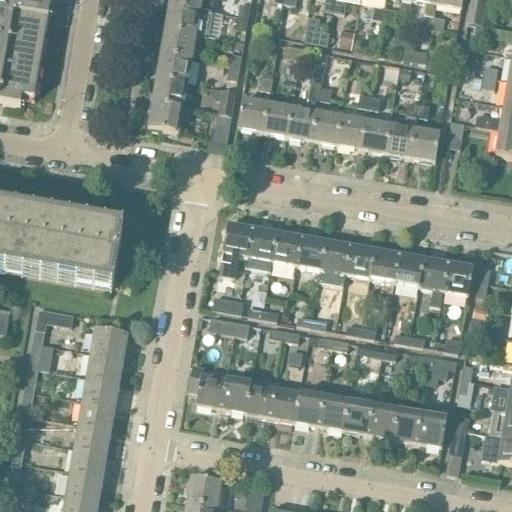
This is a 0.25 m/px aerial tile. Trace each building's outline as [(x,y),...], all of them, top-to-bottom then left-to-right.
[(0,0),(0,108),(3,109),(20,112),(20,109),(18,109),(19,103),(34,105),(51,0),(0,0)] [(170,0),(169,10),(212,18),(214,6),(201,4),(202,0),(170,0)] [(275,0),(274,8),(283,9),(285,0),(275,0)] [(285,0),(283,9),(294,11),(296,0),(285,0)] [(325,0),(323,16),(333,18),(335,5),(336,5),(336,0),(325,0)] [(411,0),(410,7),(425,10),(421,33),(431,35),(434,23),(436,12),(437,0),(411,0)] [(437,0),(436,12),(460,16),(463,0),(437,0)] [(484,7),(471,4),(466,30),(480,32),(484,7)] [(335,5),(333,18),(343,20),(346,7),(336,5),(335,5)] [(239,9),(237,22),(248,24),(250,11),(239,9)] [(169,10),(164,35),(195,40),(195,41),(207,43),(212,18),(169,10)] [(374,13),(372,25),(382,26),(384,14),(374,13)] [(384,14),(382,26),(393,28),(395,16),(384,14)] [(237,22),(235,35),(246,36),(248,24),(237,22)] [(434,23),(431,35),(442,37),(444,25),(434,23)] [(511,36),(491,34),(490,44),(511,47),(511,52),(510,62),(511,62),(511,36)] [(195,41),(195,40),(164,35),(160,59),(191,65),(195,41)] [(187,89),(191,65),(160,59),(156,84),(187,89)] [(230,59),(228,71),(239,73),(242,61),(230,59)] [(239,73),(228,71),(226,84),(237,86),(239,73)] [(485,73),(483,82),(496,84),(497,75),(485,73)] [(483,82),(481,94),(494,96),(496,84),(483,82)] [(259,96),(270,98),(272,85),(261,83),(259,96)] [(187,89),(156,84),(152,109),(182,114),(187,89)] [(292,112),(287,143),(311,147),(316,117),(317,117),(319,106),(321,93),(322,88),(311,86),(306,115),(292,112)] [(511,87),(506,87),(502,111),(511,112),(511,87)] [(321,93),(319,106),(329,108),(331,95),(329,94),(321,93)] [(217,120),(231,123),(233,110),(235,98),(221,95),(217,120)] [(359,99),(357,113),(367,114),(369,101),(359,99)] [(369,101),(367,114),(378,116),(380,103),(369,101)] [(237,134),(262,139),(267,108),(242,104),(237,134)] [(267,108),(262,139),(287,143),(292,112),(267,108)] [(408,108),(405,121),(416,123),(418,110),(408,108)] [(152,109),(147,134),(178,140),(180,124),(188,126),(190,116),(182,114),(152,109)] [(418,110),(416,123),(426,125),(429,112),(418,110)] [(511,112),(502,111),(500,125),(476,121),(474,132),(498,137),(498,135),(511,137),(511,112)] [(340,121),(317,117),(316,117),(311,147),(335,152),(340,121)] [(231,123),(217,120),(213,145),(226,148),(231,123)] [(365,125),(340,121),(335,152),(360,156),(365,125)] [(389,129),(384,160),(409,164),(414,134),(416,123),(405,121),(403,132),(389,129)] [(389,129),(365,125),(360,156),(384,160),(389,129)] [(464,130),(450,127),(445,153),(459,155),(464,130)] [(440,138),(414,134),(409,164),(434,169),(440,138)] [(511,164),(511,137),(498,135),(498,137),(494,161),(511,164)] [(0,271),(112,291),(121,240),(0,219),(0,271)] [(239,263),(247,264),(252,235),(227,230),(218,280),(235,283),(239,263)] [(247,264),(246,273),(270,277),(272,268),(277,239),(252,235),(247,264)] [(301,243),(277,239),(272,268),(296,273),(301,243)] [(326,248),(301,243),(296,273),(321,277),(326,248)] [(321,277),(319,288),(343,292),(345,281),(350,252),(326,248),(321,277)] [(374,256),(350,252),(345,281),(369,286),(374,256)] [(398,260),(374,256),(369,286),(393,290),(398,260)] [(398,260),(393,290),(418,294),(423,265),(424,259),(410,256),(409,262),(398,260)] [(423,265),(418,294),(431,297),(428,312),(439,314),(442,299),(447,269),(423,265)] [(447,269),(442,299),(467,303),(472,274),(447,269)] [(481,274),(478,288),(487,290),(489,275),(481,274)] [(487,290),(478,288),(475,303),(484,304),(487,290)] [(214,303),(212,316),(240,321),(243,308),(214,303)] [(249,314),(247,322),(262,325),(263,316),(249,314)] [(10,318),(0,316),(0,341),(5,342),(10,318)] [(263,316),(262,325),(276,327),(277,319),(263,316)] [(297,322),(295,331),(310,334),(312,325),(297,322)] [(472,322),(469,337),(478,339),(481,324),(472,322)] [(208,337),(237,342),(239,329),(210,324),(208,337)] [(312,325),(310,334),(325,336),(327,327),(312,325)] [(239,329),(237,342),(247,344),(249,331),(239,329)] [(346,331),(345,339),(359,342),(361,334),(346,331)] [(361,334),(359,342),(374,345),(375,336),(362,334),(361,334)] [(90,359),(122,365),(126,341),(95,335),(90,359)] [(270,335),(269,344),(283,346),(285,337),(270,335)] [(32,349),(42,351),(44,337),(34,336),(32,349)] [(285,337),(283,346),(297,349),(299,340),(285,337)] [(478,339),(469,337),(467,352),(476,353),(478,339)] [(395,340),(394,348),(408,351),(410,342),(395,340)] [(410,342),(408,351),(423,353),(425,345),(410,342)] [(319,343),(317,352),(332,355),(333,346),(319,343)] [(333,346),(332,355),(346,357),(348,348),(333,346)] [(28,373),(37,375),(42,351),(32,349),(28,373)] [(445,349),(443,357),(458,359),(459,351),(445,349)] [(367,352),(365,361),(380,364),(381,354),(367,352)] [(381,354),(380,364),(395,366),(397,357),(381,354)] [(122,365),(90,359),(86,383),(118,389),(122,365)] [(417,360),(415,370),(429,372),(430,363),(417,360)] [(430,363),(429,372),(455,377),(456,367),(430,363)] [(463,371),(461,386),(470,388),(473,373),(463,371)] [(23,396),(33,398),(37,375),(28,373),(23,396)] [(192,373),(188,397),(197,399),(195,411),(220,416),(225,387),(202,383),(203,375),(192,373)] [(118,389),(86,383),(82,407),(114,412),(118,389)] [(461,386),(458,401),(468,402),(470,388),(461,386)] [(220,416),(245,420),(250,391),(225,387),(220,416)] [(274,395),(250,391),(245,420),(269,424),(274,395)] [(298,400),(274,395),(269,424),(293,429),(298,400)] [(323,404),(318,433),(343,437),(348,408),(349,399),(324,395),(323,404)] [(19,420),(29,422),(33,398),(23,396),(19,420)] [(323,404),(298,400),(293,429),(318,433),(323,404)] [(391,446),(396,417),(383,414),(385,402),(374,400),(372,413),(371,412),(366,441),(391,446)] [(114,412),(82,407),(78,430),(110,436),(114,412)] [(371,412),(348,408),(343,437),(366,441),(371,412)] [(420,421),(415,450),(441,455),(446,426),(444,425),(446,414),(425,410),(423,422),(420,421)] [(511,420),(505,419),(493,416),(488,442),(501,443),(511,445),(511,420)] [(415,450),(420,421),(396,417),(391,446),(415,450)] [(15,444),(25,445),(29,422),(19,420),(15,444)] [(455,422),(453,431),(466,434),(467,426),(467,424),(455,422)] [(110,436),(78,430),(74,454),(106,459),(110,436)] [(453,431),(448,460),(461,462),(466,434),(453,431)] [(486,441),(482,466),(496,468),(511,471),(511,445),(501,443),(488,442),(486,441)] [(11,467),(21,469),(25,445),(15,444),(11,467)] [(106,459),(74,454),(70,478),(101,483),(106,459)] [(7,491),(17,493),(21,469),(11,467),(7,491)] [(101,483),(70,478),(66,501),(97,507),(101,483)] [(186,508),(207,511),(216,511),(221,488),(190,483),(190,484),(186,508)] [(3,511),(13,511),(17,493),(7,491),(3,511)] [(261,511),(264,496),(250,494),(246,511),(261,511)] [(96,511),(97,507),(66,501),(63,511),(96,511)]
